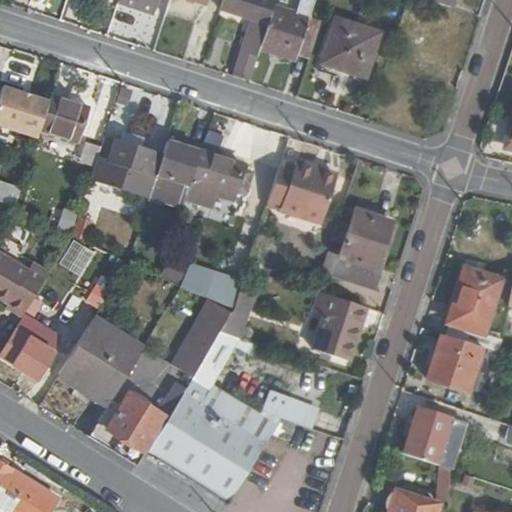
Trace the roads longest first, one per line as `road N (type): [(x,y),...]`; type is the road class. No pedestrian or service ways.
road 1 (residential): [(452,169),(0,23)]
road 2 (residential): [(340,511),(452,169)]
road 3 (tertiary): [(0,411),(161,511)]
road 4 (residential): [(452,169),(507,0)]
